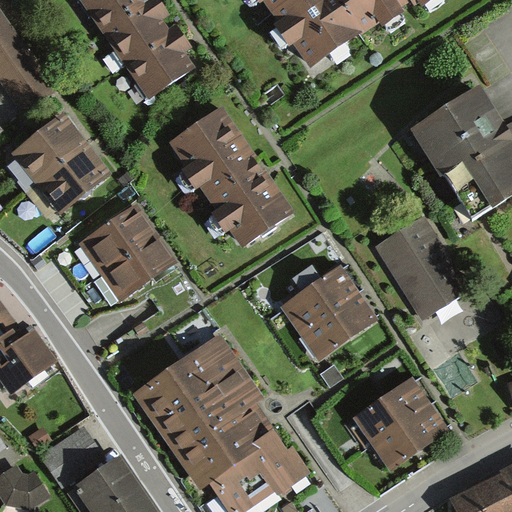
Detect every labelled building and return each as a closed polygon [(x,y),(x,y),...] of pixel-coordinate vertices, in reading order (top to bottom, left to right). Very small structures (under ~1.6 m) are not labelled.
[(84,0),(149,91),(191,61),(171,35),(148,2),(146,0),(84,0)] [(266,0),(308,66),(413,0),(266,0)] [(0,82),(21,111),(51,90),(0,19),(0,82)] [(475,220),(511,197),(511,134),(481,86),(412,129),(443,177),(447,175),(475,220)] [(222,109),(170,142),(186,167),(183,169),(197,190),(201,187),(216,210),(212,213),(226,233),(230,230),(243,248),(295,213),(267,172),(222,109)] [(15,153),(58,210),(104,175),(60,119),(15,153)] [(137,204),(79,243),(119,301),(176,261),(152,226),(137,204)] [(423,217),(376,247),(422,319),(470,289),(423,217)] [(337,272),(285,307),(317,355),(369,320),(337,272)] [(0,296),(0,377),(11,393),(57,360),(34,328),(26,333),(0,296)] [(211,345),(137,394),(197,483),(209,475),(233,511),(295,470),(211,345)] [(408,383),(355,419),(388,466),(440,430),(408,383)] [(43,427),(29,436),(38,449),(52,440),(43,427)] [(83,427),(41,455),(62,487),(104,458),(83,427)] [(159,511),(160,511),(122,454),(75,484),(92,511),(159,511)] [(452,498),(459,511),(511,511),(511,464),(501,470),(502,473),(452,498)] [(17,466),(0,477),(0,494),(7,505),(30,508),(50,496),(35,471),(29,475),(22,474),(17,466)]
